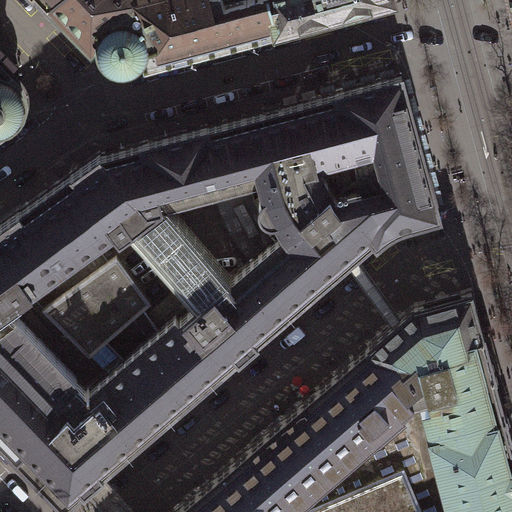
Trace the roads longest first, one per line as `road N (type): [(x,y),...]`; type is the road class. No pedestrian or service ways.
road 1 (residential): [(511,231),(407,260),(115,511)]
road 2 (residential): [(90,114),(456,16)]
road 3 (residential): [(468,59),(511,218)]
road 4 (residential): [(0,6),(68,78),(90,114)]
